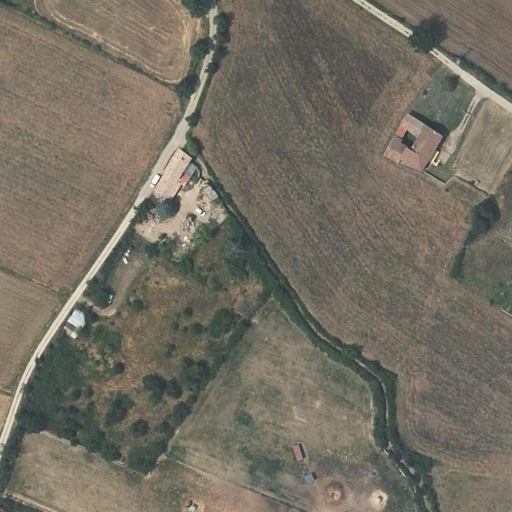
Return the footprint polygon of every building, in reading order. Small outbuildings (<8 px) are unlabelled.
[(420,139),(411,151),(399,144),(393,140),(384,156),(399,164),(402,160),(422,172),(443,138),(407,115),(401,126),(407,130),(420,139)] [(401,126),(393,140),(399,144),(407,130),(401,126)] [(168,170),(158,185),(174,195),(181,184),(185,187),(197,168),(190,163),(192,160),(180,151),(168,170)] [(211,186),(204,190),(206,194),(214,189),(211,186)] [(214,189),(206,194),(211,202),(219,197),(214,189)] [(78,309),(65,329),(77,337),(90,318),(86,316),(87,314),(78,309)]
